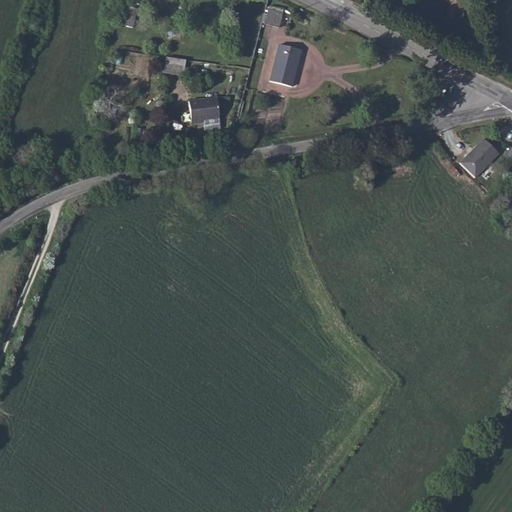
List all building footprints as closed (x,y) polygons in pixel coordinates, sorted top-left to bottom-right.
[(137,9),(128,6),(123,25),(132,28),(137,9)] [(283,13),(268,10),(264,24),(279,28),(283,13)] [(301,50),(279,45),(270,82),(292,87),(301,50)] [(186,60),(166,57),(164,73),(183,75),(186,60)] [(216,98),(189,101),(191,122),(203,121),(204,130),(220,129),(216,98)] [(498,154),(484,139),(460,163),(475,178),(498,154)] [(215,174),(204,177),(206,191),(218,190),(215,174)]
